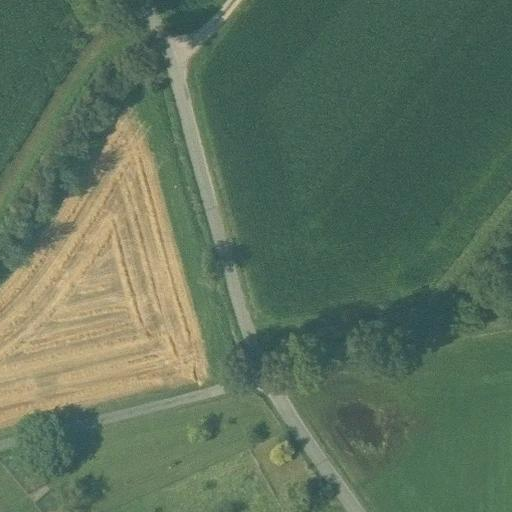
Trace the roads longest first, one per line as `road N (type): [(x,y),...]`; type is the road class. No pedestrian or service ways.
road 1 (unclassified): [(264,379),(221,257),(171,62),(143,0)]
road 2 (unclassified): [(264,379),(0,449)]
road 3 (track): [(260,369),(511,333)]
road 4 (unclassified): [(355,511),(264,379)]
